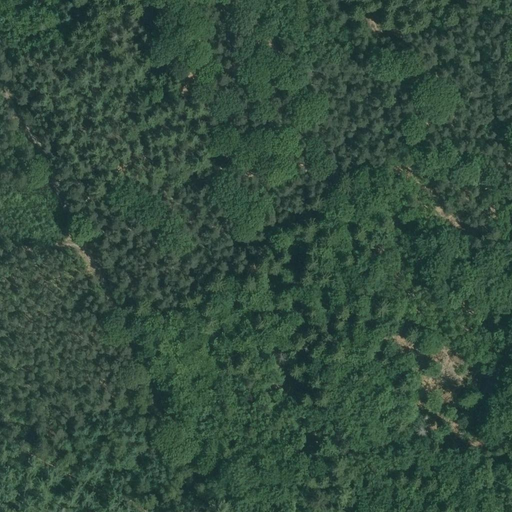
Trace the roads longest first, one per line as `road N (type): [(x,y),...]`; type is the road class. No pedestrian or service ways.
road 1 (track): [(123,319),(169,415),(218,490)]
road 2 (track): [(0,92),(82,239)]
road 3 (track): [(150,511),(0,440)]
